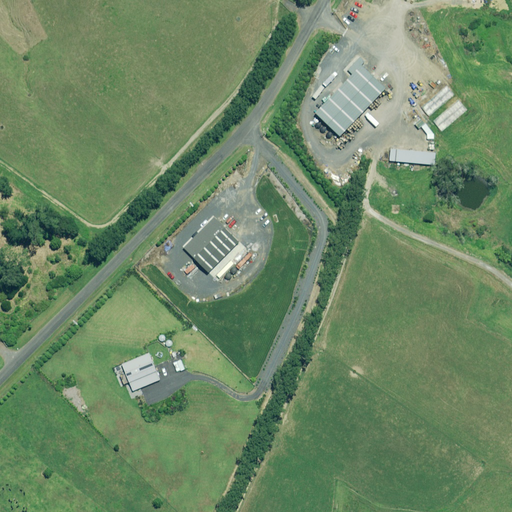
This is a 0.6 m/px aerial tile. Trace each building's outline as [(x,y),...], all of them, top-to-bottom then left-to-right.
[(403,53),(397,56),(408,74),(417,68),(424,81),(432,76),(405,31),(394,38),(399,47),(395,49),(398,54),(402,52),(403,53)] [(350,46),(340,35),(333,41),(342,52),(350,46)] [(419,77),(415,72),(410,76),(413,80),(419,77)] [(421,77),(414,81),(418,87),(424,83),(421,77)] [(426,123),(421,127),(427,134),(426,139),(434,140),(434,134),(426,123)] [(436,153),(391,149),(390,161),(434,165),(436,153)]
